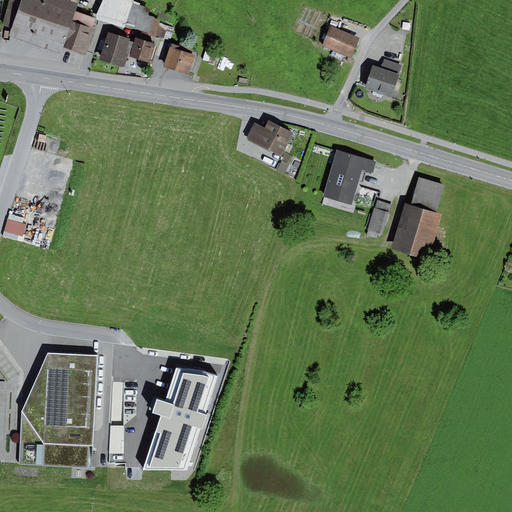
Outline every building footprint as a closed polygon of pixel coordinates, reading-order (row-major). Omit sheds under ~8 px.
[(79,5),(64,0),(23,0),(12,35),(64,52),(79,5)] [(178,17),(132,1),(125,22),(171,38),(178,17)] [(96,29),(74,22),(66,47),(88,54),(96,29)] [(361,37),(332,25),(323,45),(352,57),(361,37)] [(131,39),(108,32),(101,57),(123,64),(131,39)] [(156,42),(136,36),(130,55),(151,61),(156,42)] [(196,54),(170,48),(166,66),(192,73),(196,54)] [(383,67),(373,64),(366,87),(393,95),(402,66),(385,61),(383,67)] [(267,128),(256,122),(248,136),(282,155),(293,134),(271,121),(267,128)] [(377,161),(337,149),(324,195),(352,203),(362,168),(374,171),(377,161)] [(415,205),(407,203),(395,247),(432,257),(444,213),(438,212),(445,185),(422,179),(415,205)] [(390,205),(377,201),(369,229),(382,233),(390,205)] [(97,355),(48,354),(22,412),(20,464),(86,468),(87,447),(93,446),(97,355)] [(190,452),(214,377),(174,372),(144,456),(190,452)]
